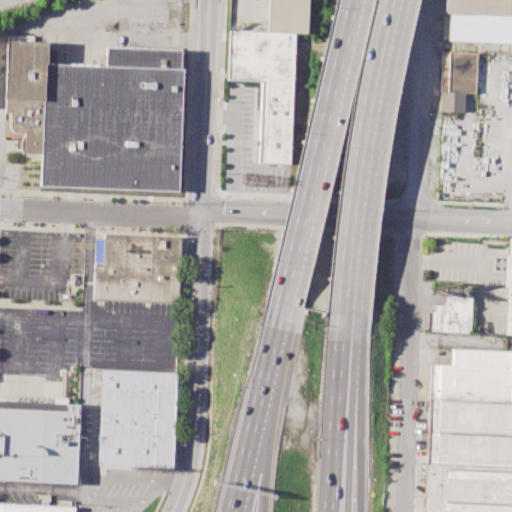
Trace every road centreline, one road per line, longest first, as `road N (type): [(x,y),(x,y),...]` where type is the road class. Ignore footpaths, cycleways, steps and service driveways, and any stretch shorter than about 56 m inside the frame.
road 1 (motorway): [(344,321),(368,126),(394,0)]
road 2 (motorway): [(351,0),(283,306)]
road 3 (tertiary): [(511,221),(202,211)]
road 4 (tertiary): [(170,511),(192,443),(202,211)]
road 5 (residential): [(413,217),(405,511)]
road 6 (tertiary): [(202,211),(210,0)]
road 7 (motorway): [(283,306),(238,511)]
road 8 (tertiary): [(202,211),(0,208)]
